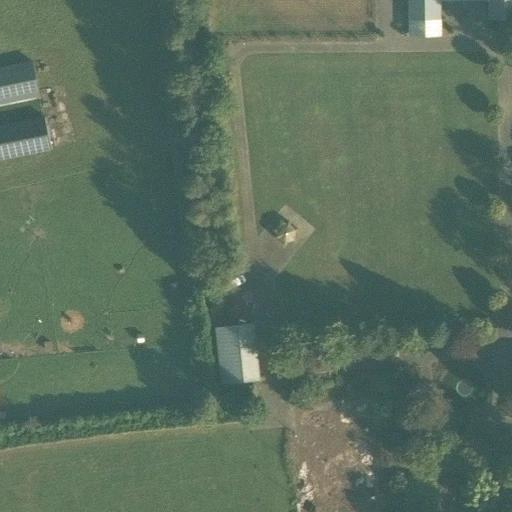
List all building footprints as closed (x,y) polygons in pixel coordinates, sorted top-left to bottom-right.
[(511,18),(511,0),(408,0),(409,20),(441,20),(441,1),(488,1),(489,19),(511,18)] [(0,105),(40,97),(32,60),(0,66),(0,105)] [(0,161),(52,151),(45,116),(0,125),(0,161)] [(219,384),(259,380),(253,322),(213,326),(219,384)] [(511,450),(490,450),(489,479),(510,480),(511,450)]
